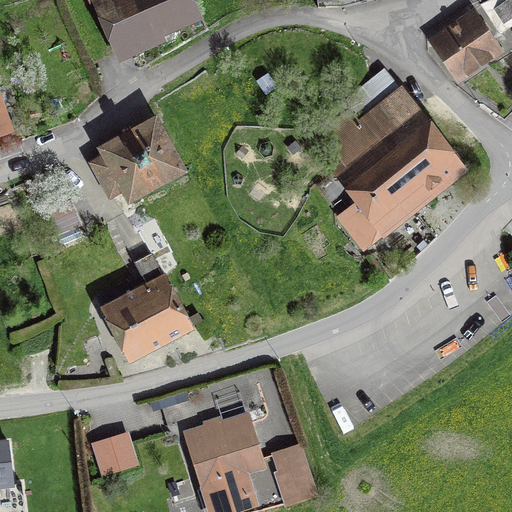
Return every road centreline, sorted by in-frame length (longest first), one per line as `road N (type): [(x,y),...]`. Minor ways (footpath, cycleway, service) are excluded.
road 1 (tertiary): [(0,409),(138,388),(374,308),(511,183)]
road 2 (residential): [(0,176),(89,136),(137,87),(241,34),(304,17),(370,29)]
road 3 (residential): [(370,29),(420,67),(511,162)]
